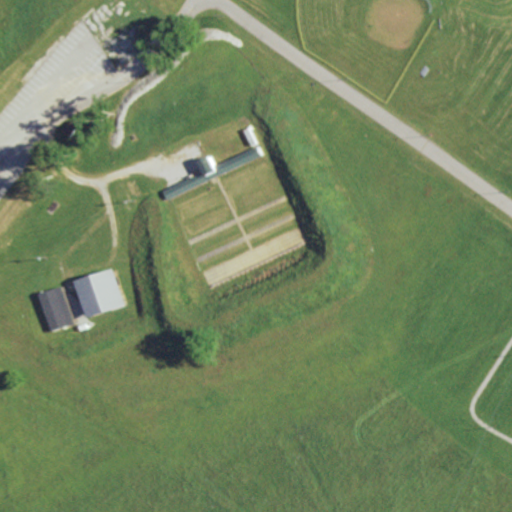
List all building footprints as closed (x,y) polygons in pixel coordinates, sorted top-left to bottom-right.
[(75,137),(69,131),(80,119),(86,125),(75,137)] [(243,166),(220,177),(217,179),(194,189),(171,200),(167,191),(202,174),(206,172),(209,171),(207,167),(216,163),(218,167),(240,156),(262,146),(266,155),(243,166)] [(54,216),(47,211),(56,200),(63,206),(54,216)] [(89,319),(77,283),(117,270),(129,306),(89,319)] [(55,332),(43,295),(61,289),(72,327),(55,332)]
